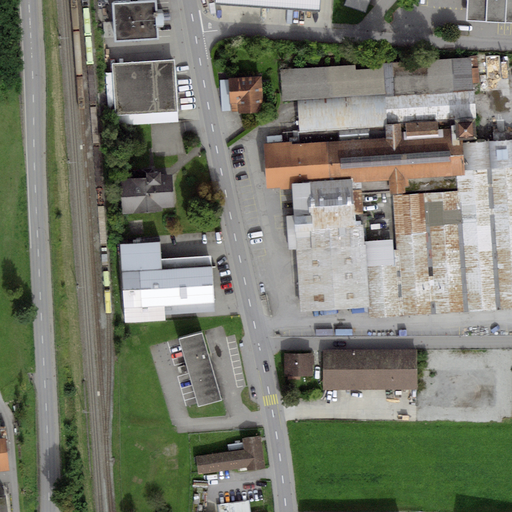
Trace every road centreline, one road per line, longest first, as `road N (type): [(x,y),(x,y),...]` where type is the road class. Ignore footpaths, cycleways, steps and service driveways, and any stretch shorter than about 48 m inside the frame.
road 1 (primary): [(28,0),(47,511)]
road 2 (residential): [(256,344),(195,0)]
road 3 (residential): [(256,344),(511,339)]
road 4 (residential): [(281,511),(256,344)]
